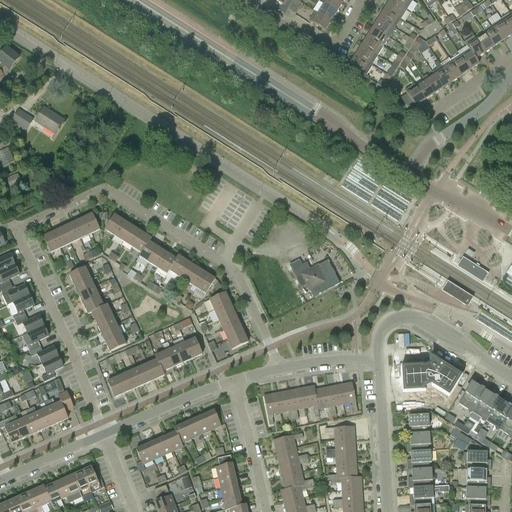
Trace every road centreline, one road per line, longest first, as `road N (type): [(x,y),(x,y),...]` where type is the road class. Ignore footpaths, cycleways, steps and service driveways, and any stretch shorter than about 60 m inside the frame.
road 1 (residential): [(104,432),(18,235),(22,225),(97,190),(109,190),(235,271),(276,368)]
road 2 (unclassified): [(322,226),(0,22)]
road 3 (tertiary): [(409,177),(135,0)]
road 4 (residential): [(389,511),(378,358)]
road 5 (residential): [(368,0),(333,46),(250,0)]
road 6 (residential): [(409,177),(428,145),(511,80)]
road 7 (residential): [(511,378),(421,320),(387,321)]
road 8 (residential): [(104,432),(234,379)]
road 9 (residential): [(268,511),(234,379)]
